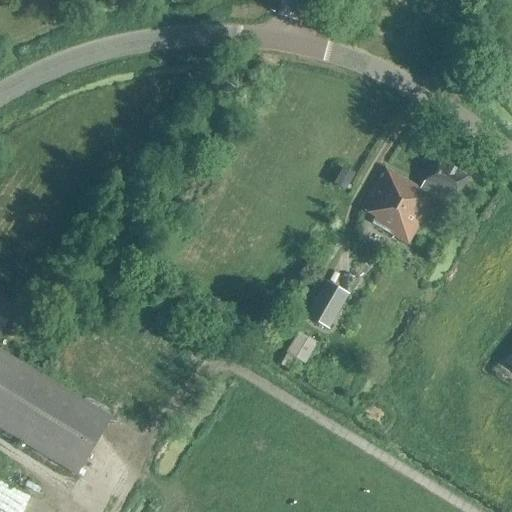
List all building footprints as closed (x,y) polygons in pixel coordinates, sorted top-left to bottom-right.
[(450,208),(467,178),(436,160),(419,189),(384,169),(361,209),(375,217),(371,224),(407,245),(434,199),(450,208)] [(344,190),(353,175),(342,169),(333,184),(344,190)] [(329,327),(346,297),(324,285),(307,315),(329,327)] [(0,330),(14,307),(0,298),(0,429),(75,475),(110,418),(0,351),(0,330)] [(316,343),(298,332),(279,365),(300,377),(307,365),(304,364),(316,343)] [(511,370),(511,352),(503,364),(511,370)]
